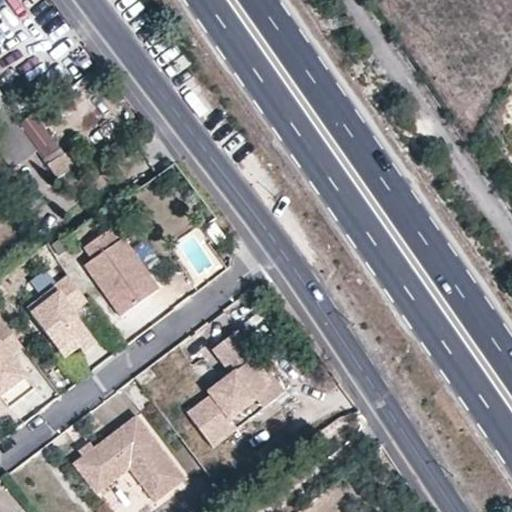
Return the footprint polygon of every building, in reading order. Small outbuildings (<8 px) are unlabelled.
[(25,126),(12,107),(0,115),(0,145),(18,170),(44,152),(25,126)] [(66,150),(40,115),(25,126),(44,152),(51,161),(66,150)] [(123,138),(147,123),(143,118),(123,120),(119,134),(123,138)] [(76,167),(69,155),(53,166),(61,176),(76,167)] [(78,170),(76,167),(61,176),(63,179),(78,170)] [(232,239),(221,224),(211,231),(222,246),(232,239)] [(123,238),(114,227),(88,246),(97,258),(89,264),(127,314),(165,285),(127,236),(123,238)] [(87,257),(71,231),(47,246),(62,272),(87,257)] [(92,296),(74,272),(47,293),(52,299),(37,311),(64,347),(79,335),(84,342),(89,348),(102,338),(78,307),(92,296)] [(52,299),(47,293),(32,304),(37,311),(52,299)] [(14,351),(27,341),(8,317),(0,323),(0,334),(4,339),(0,342),(0,394),(4,392),(16,383),(25,394),(39,384),(14,351)] [(286,392),(238,330),(225,341),(243,366),(209,392),(213,396),(189,414),(189,415),(214,447),(239,428),(232,419),(257,399),(264,408),(286,392)] [(84,342),(79,335),(64,347),(69,353),(84,342)] [(25,394),(16,383),(4,392),(13,403),(25,394)] [(192,480),(143,416),(100,448),(87,459),(77,465),(102,497),(135,472),(161,505),(192,480)] [(100,448),(96,443),(83,453),(87,459),(100,448)]
